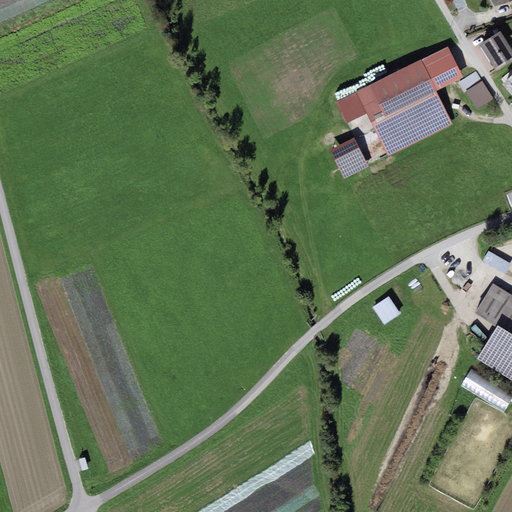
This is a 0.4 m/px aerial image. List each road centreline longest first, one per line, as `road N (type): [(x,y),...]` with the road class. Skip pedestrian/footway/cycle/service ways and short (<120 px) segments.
road 1 (unclassified): [(83,510),(234,411),(356,295),(511,212)]
road 2 (residential): [(83,510),(0,189)]
road 3 (residential): [(511,112),(442,0)]
